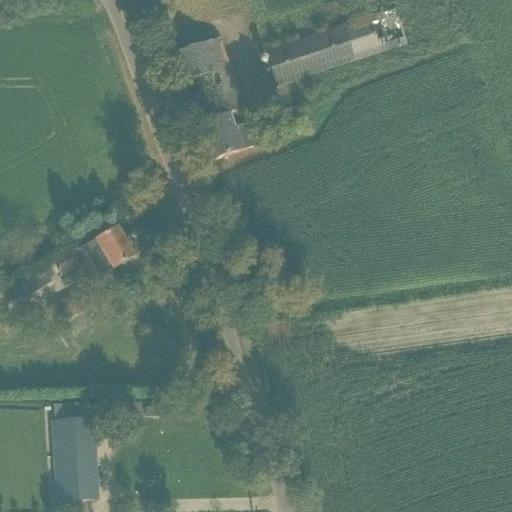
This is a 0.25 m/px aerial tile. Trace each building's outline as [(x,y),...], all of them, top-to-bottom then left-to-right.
[(405,47),(394,12),(264,53),(275,88),(405,47)] [(171,56),(208,164),(256,148),(248,126),(218,41),(171,56)] [(264,119),(272,143),(305,132),(297,108),(283,113),(264,119)] [(81,250),(77,253),(75,250),(54,260),(61,278),(82,268),(91,283),(98,279),(137,256),(130,243),(126,245),(117,229),(81,250)] [(46,265),(0,290),(0,296),(6,307),(17,301),(18,303),(52,284),(50,281),(54,278),(46,265)] [(49,310),(57,326),(88,309),(79,293),(49,310)] [(52,425),(57,504),(96,502),(92,422),(52,425)]
